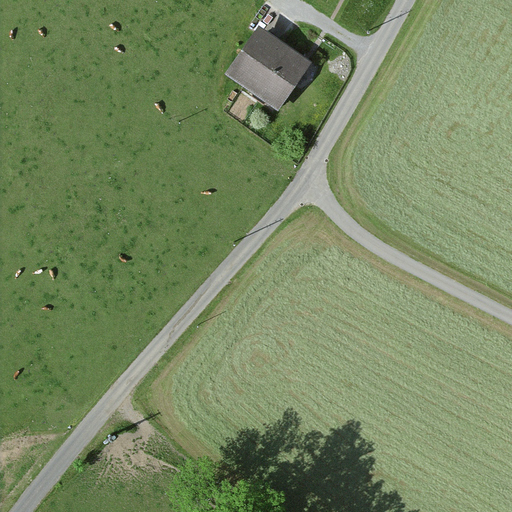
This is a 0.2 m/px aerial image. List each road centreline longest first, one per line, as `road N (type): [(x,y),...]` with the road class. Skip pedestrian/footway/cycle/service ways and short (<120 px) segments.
road 1 (unclassified): [(23,511),(306,182)]
road 2 (unclassified): [(408,0),(306,182)]
